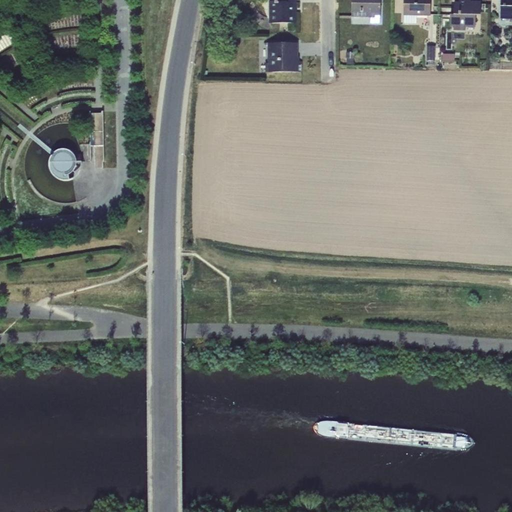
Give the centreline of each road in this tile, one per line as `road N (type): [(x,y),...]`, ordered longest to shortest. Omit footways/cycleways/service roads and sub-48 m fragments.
road 1 (track): [(209,260),(511,282)]
road 2 (residential): [(190,0),(169,128),(164,276)]
road 3 (unclassified): [(164,276),(167,511)]
